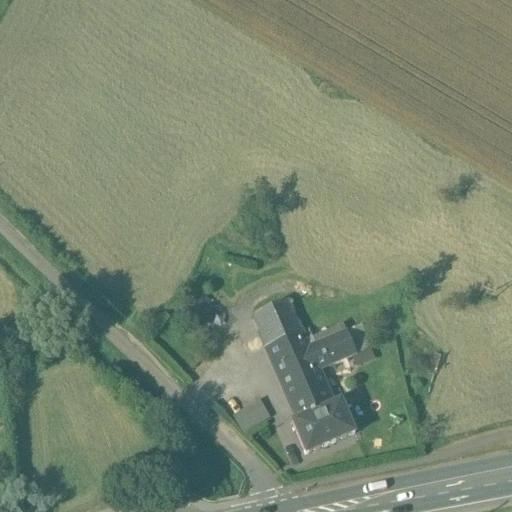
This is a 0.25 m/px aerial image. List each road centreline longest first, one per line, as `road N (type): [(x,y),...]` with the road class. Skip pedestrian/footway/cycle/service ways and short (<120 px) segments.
road 1 (residential): [(288,511),(0,226)]
road 2 (primary): [(316,511),(511,473)]
